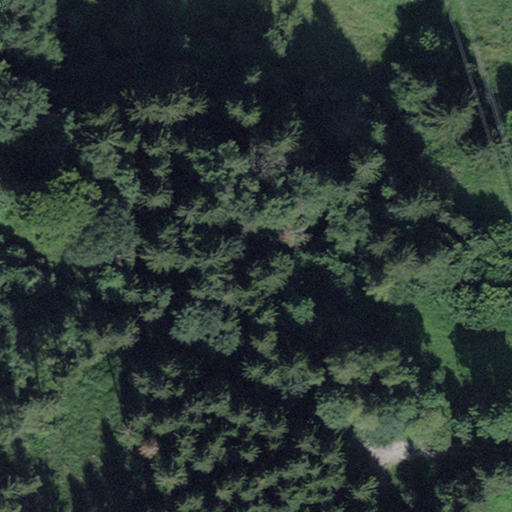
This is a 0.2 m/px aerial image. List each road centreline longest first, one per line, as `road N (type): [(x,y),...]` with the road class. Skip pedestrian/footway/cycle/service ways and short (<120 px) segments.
road 1 (track): [(0,235),(379,464)]
road 2 (track): [(511,451),(459,442),(400,446),(385,454),(376,476),(397,511)]
